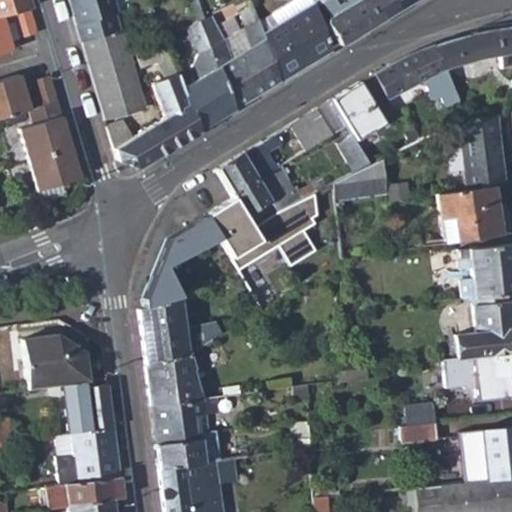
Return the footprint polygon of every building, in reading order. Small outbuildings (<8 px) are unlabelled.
[(0,0),(0,16),(27,9),(24,0),(0,0)] [(114,11),(111,0),(67,0),(79,40),(115,30),(110,12),(114,11)] [(316,0),(319,4),(327,17),(324,19),(324,24),(337,44),(381,18),(374,0),(316,0)] [(374,0),(381,18),(409,0),(374,0)] [(229,110),(277,81),(260,34),(250,5),(237,13),(242,26),(240,28),(246,46),(227,58),(220,39),(218,40),(210,24),(201,28),(229,110)] [(277,81),(328,49),(313,7),(311,5),(260,34),(277,81)] [(18,36),(34,32),(27,9),(0,16),(0,53),(9,50),(6,41),(1,23),(13,20),(18,36)] [(1,23),(6,41),(18,36),(13,20),(1,23)] [(178,85),(194,131),(229,110),(201,28),(197,20),(183,26),(193,52),(189,53),(187,66),(191,78),(178,85)] [(498,68),(511,65),(511,25),(443,38),(430,43),(442,69),(478,61),(497,58),(498,68)] [(79,40),(102,120),(142,108),(127,56),(120,32),(115,30),(79,40)] [(441,105),(455,98),(442,69),(430,43),(413,50),(402,55),(388,63),(372,72),(383,99),(429,76),(441,105)] [(122,121),(104,127),(114,160),(135,167),(194,131),(178,85),(164,45),(153,49),(162,78),(155,80),(153,74),(147,76),(162,117),(129,136),(122,121)] [(0,116),(26,109),(54,100),(46,73),(30,78),(35,94),(23,98),(15,74),(0,78),(0,116)] [(340,114),(330,98),(298,117),(314,143),(329,133),(323,124),(340,114)] [(16,126),(25,159),(67,147),(54,100),(26,109),(29,122),(16,126)] [(463,189),(491,184),(500,183),(491,117),(466,117),(453,123),(463,189)] [(67,147),(25,159),(34,189),(58,182),(76,177),(67,147)] [(228,193),(253,178),(238,154),(213,169),(228,193)] [(333,199),(383,191),(378,158),(366,164),(363,158),(356,161),(359,167),(330,182),(333,199)] [(253,178),(228,193),(230,196),(249,225),(272,210),(311,192),(312,191),(308,185),(294,191),(293,189),(278,196),(278,199),(269,203),(253,178)] [(63,195),(58,182),(34,189),(38,202),(63,195)] [(443,243),(498,234),(491,184),(463,189),(435,193),(443,243)] [(313,215),(311,192),(272,210),(249,225),(220,244),(235,270),(275,246),(287,265),(312,250),(300,230),(311,223),(308,218),(313,215)] [(220,244),(249,225),(230,196),(202,213),(215,236),(220,244)] [(136,303),(143,360),(184,355),(210,339),(219,333),(212,322),(181,327),(176,299),(163,265),(215,236),(202,213),(186,223),(165,235),(142,297),(141,302),(136,303)] [(471,298),(511,292),(511,250),(511,243),(457,250),(459,269),(468,268),(471,298)] [(461,299),(471,298),(468,268),(459,269),(461,299)] [(454,334),(456,358),(511,351),(511,308),(511,301),(470,305),(473,332),(454,334)] [(52,335),(16,338),(23,388),(48,385),(83,380),(79,351),(52,335)] [(475,399),(511,394),(511,351),(456,358),(441,360),(444,389),(462,387),(464,389),(474,388),(475,399)] [(336,356),(335,370),(357,368),(354,354),(336,356)] [(184,355),(143,360),(149,403),(190,398),(184,355)] [(357,368),(335,370),(335,381),(361,378),(360,367),(357,368)] [(103,378),(83,380),(48,385),(54,436),(68,433),(63,391),(105,386),(103,378)] [(307,383),(292,386),(292,400),(307,398),(307,383)] [(105,386),(63,391),(68,433),(110,428),(105,386)] [(190,398),(149,403),(153,439),(198,433),(207,432),(205,412),(217,410),(215,395),(190,398)] [(404,425),(433,422),(431,403),(402,406),(404,425)] [(399,442),(435,438),(433,422),(404,425),(398,426),(399,442)] [(479,443),(483,480),(511,476),(511,424),(458,431),(459,445),(479,443)] [(292,445),(307,444),(305,427),(291,428),(292,445)] [(110,428),(68,433),(75,484),(117,479),(110,428)] [(198,433),(153,439),(156,467),(212,460),(230,457),(246,455),(245,445),(218,448),(218,442),(199,445),(198,433)] [(212,460),(215,481),(233,479),(230,457),(212,460)] [(162,511),(219,511),(215,481),(212,460),(156,467),(162,511)] [(411,488),(412,511),(511,511),(511,476),(483,480),(411,488)] [(75,484),(3,492),(3,499),(47,497),(47,503),(51,503),(52,511),(66,509),(66,511),(113,511),(112,499),(119,498),(117,479),(75,484)]
